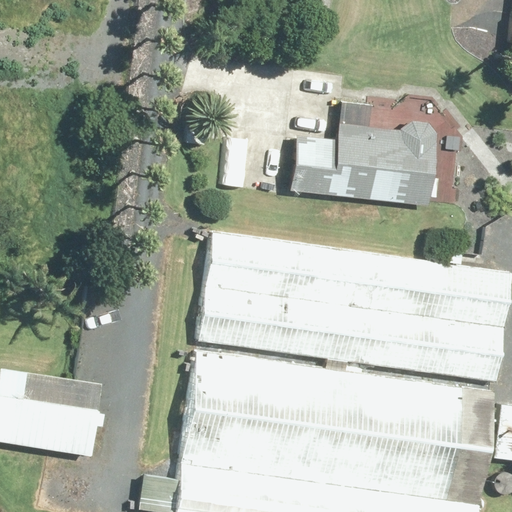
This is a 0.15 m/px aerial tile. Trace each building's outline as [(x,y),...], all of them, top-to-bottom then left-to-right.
[(511,0),(507,0),(503,36),(511,36),(511,0)] [(54,30),(0,23),(0,65),(49,71),(54,30)] [(287,129),(282,193),(424,203),(429,128),(363,123),(365,100),(334,97),(331,132),(287,129)] [(38,113),(4,111),(2,147),(35,149),(38,113)] [(250,140),(221,139),(219,185),(248,186),(250,140)] [(511,256),(210,223),(197,344),(499,377),(511,256)] [(499,377),(197,344),(184,464),(485,496),(499,377)] [(0,442),(89,454),(93,426),(101,427),(103,412),(95,411),(99,382),(0,368),(0,442)] [(184,464),(178,511),(483,511),(485,496),(184,464)] [(165,511),(171,470),(136,465),(130,511),(137,511),(165,511)]
